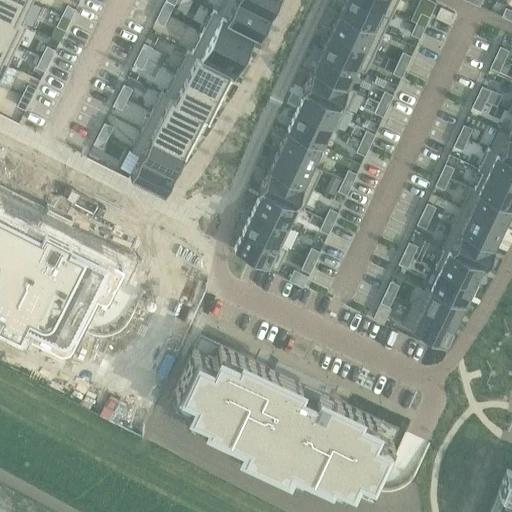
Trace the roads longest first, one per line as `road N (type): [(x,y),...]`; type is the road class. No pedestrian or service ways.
road 1 (residential): [(511,254),(431,383),(214,282),(246,168),(323,0)]
road 2 (residential): [(0,158),(148,234),(253,77),(290,0)]
